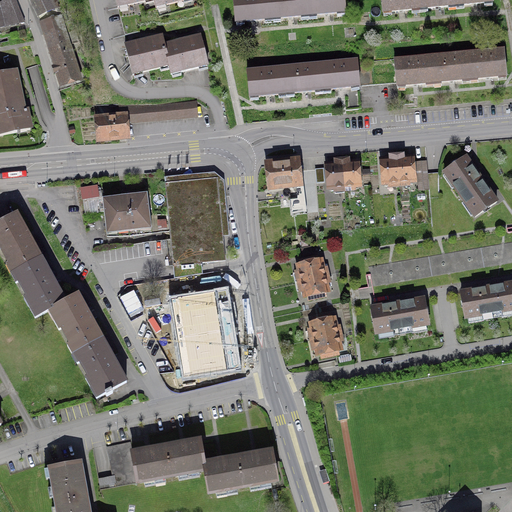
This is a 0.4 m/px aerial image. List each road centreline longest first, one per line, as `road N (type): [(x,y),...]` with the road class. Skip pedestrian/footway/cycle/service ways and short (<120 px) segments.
road 1 (residential): [(0,452),(167,403),(275,383)]
road 2 (secondary): [(246,148),(275,135),(328,141),(511,125)]
road 3 (residential): [(275,383),(511,343)]
road 4 (residential): [(224,152),(207,97),(125,92),(100,0)]
road 5 (residential): [(231,156),(241,170),(275,383)]
road 6 (residential): [(66,163),(62,112),(21,0)]
road 7 (secondary): [(66,163),(224,152)]
road 8 (residential): [(215,7),(246,148)]
road 9 (residential): [(275,383),(317,511)]
